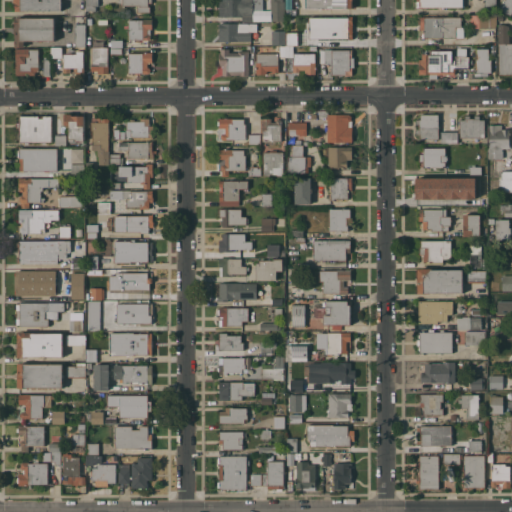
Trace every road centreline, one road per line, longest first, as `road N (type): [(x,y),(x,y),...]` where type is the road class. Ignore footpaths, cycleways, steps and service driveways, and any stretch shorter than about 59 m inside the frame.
road 1 (residential): [(511,95),(0,98)]
road 2 (residential): [(386,0),(388,511)]
road 3 (residential): [(186,0),(188,511)]
road 4 (residential): [(511,507),(188,511)]
